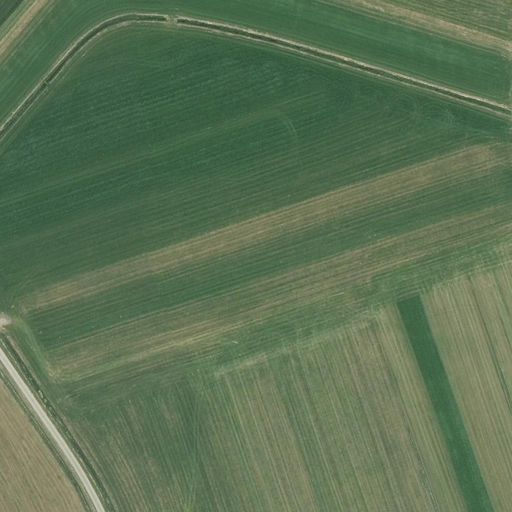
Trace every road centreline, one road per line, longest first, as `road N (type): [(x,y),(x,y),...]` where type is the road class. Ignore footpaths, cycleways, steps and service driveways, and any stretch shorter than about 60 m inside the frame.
road 1 (track): [(511,38),(387,0),(29,0),(0,34)]
road 2 (unclassified): [(102,511),(0,354)]
